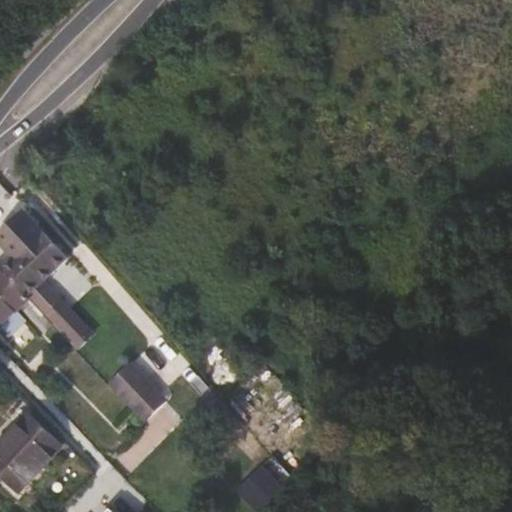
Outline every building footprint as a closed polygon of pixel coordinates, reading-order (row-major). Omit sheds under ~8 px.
[(21,205),(10,192),(0,201),(0,231),(4,237),(29,214),(21,205)] [(4,237),(0,241),(0,259),(17,277),(31,293),(35,297),(48,287),(28,263),(53,242),(29,214),(4,237)] [(0,293),(7,286),(17,277),(0,259),(0,293)] [(31,293),(17,277),(7,286),(20,300),(31,293)] [(143,342),(111,313),(78,348),(110,378),(143,342)] [(143,424),(166,402),(130,363),(106,385),(143,424)] [(66,446),(29,415),(0,449),(0,478),(22,497),(66,446)] [(251,509),(279,485),(263,467),(235,491),(251,509)]
